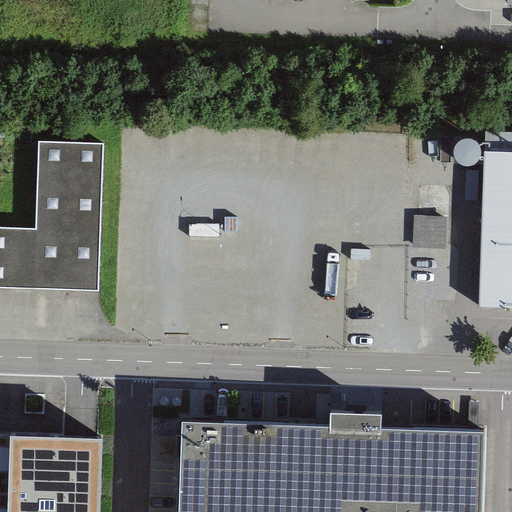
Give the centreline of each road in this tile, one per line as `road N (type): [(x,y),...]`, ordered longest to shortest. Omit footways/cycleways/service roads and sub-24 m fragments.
road 1 (residential): [(0,360),(511,378)]
road 2 (unknown): [(493,377),(488,511)]
